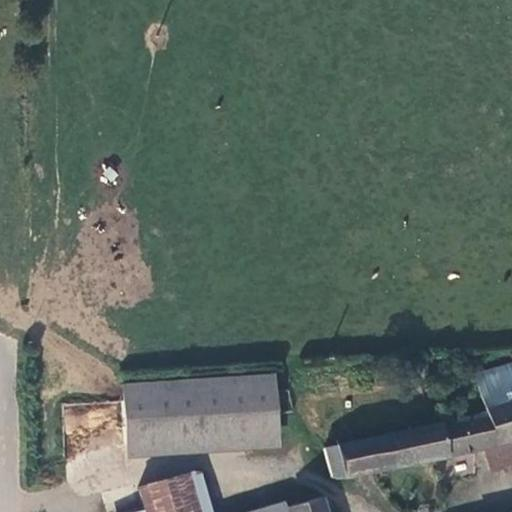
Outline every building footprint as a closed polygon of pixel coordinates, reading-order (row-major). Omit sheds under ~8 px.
[(511,361),(473,374),(485,412),(324,447),(330,479),(346,481),(511,441),(511,361)] [(127,461),(279,449),(273,374),(121,385),(122,402),(127,461)] [(144,511),(212,511),(201,470),(137,487),(144,510),(144,511)] [(327,511),(322,497),(285,509),(286,511),(327,511)] [(286,511),(285,509),(284,502),(250,511),(286,511)]
